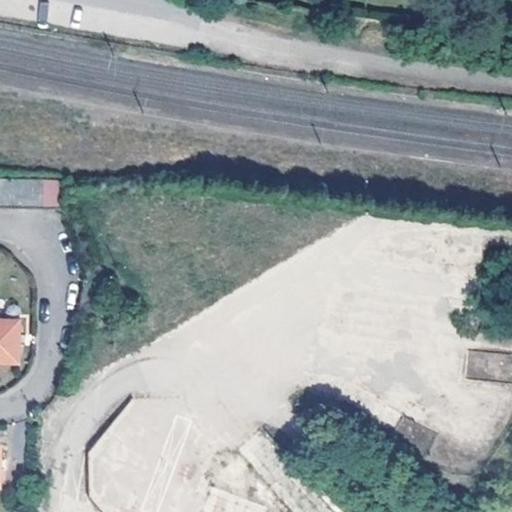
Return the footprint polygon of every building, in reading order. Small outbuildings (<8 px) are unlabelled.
[(0,180),(0,207),(11,208),(11,181),(0,180)] [(11,208),(26,209),(26,181),(11,181),(11,208)] [(26,209),(42,209),(42,182),(26,181),(26,209)] [(42,182),(42,209),(56,209),(57,182),(42,182)] [(0,321),(0,360),(11,360),(9,321),(0,321)]
